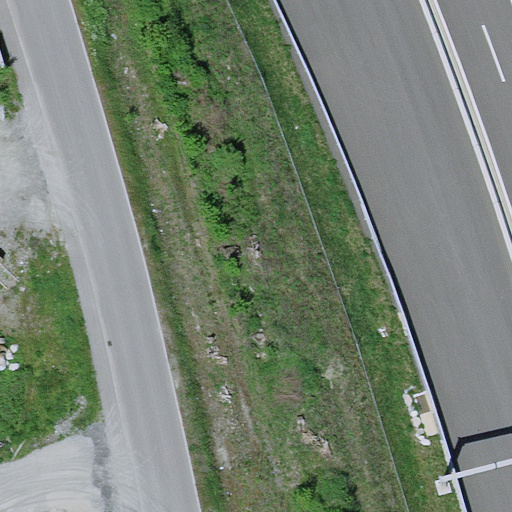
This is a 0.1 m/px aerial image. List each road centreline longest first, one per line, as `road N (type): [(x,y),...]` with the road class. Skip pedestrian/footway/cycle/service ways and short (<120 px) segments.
road 1 (unclassified): [(39,0),(104,214),(169,511)]
road 2 (motorway): [(370,0),(438,177),(511,431)]
